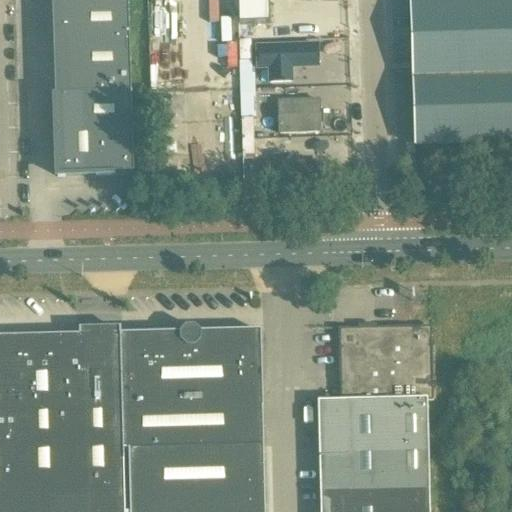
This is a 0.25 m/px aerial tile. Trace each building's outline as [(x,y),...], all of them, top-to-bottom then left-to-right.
[(127,0),(50,0),(57,178),(133,175),(127,0)] [(237,0),(238,26),(270,25),(268,0),(237,0)] [(511,0),(430,0),(411,1),(415,148),(511,145),(511,0)] [(333,33),(332,2),(271,4),(271,35),(333,33)] [(209,17),(170,18),(171,80),(210,79),(209,17)] [(251,62),(251,42),(238,42),(239,62),(251,62)] [(316,48),(257,49),(257,74),(268,74),(269,89),(291,88),(291,73),(317,72),(316,48)] [(168,157),(199,156),(197,95),(166,96),(168,157)] [(318,102),(278,103),(279,138),(319,137),(318,102)] [(254,140),(253,120),(241,120),(241,140),(254,140)] [(254,160),(254,140),(241,140),(242,160),(254,160)] [(323,165),(288,166),(288,158),(275,158),(275,167),(261,167),(261,190),(324,188),(323,165)] [(165,180),(186,181),(188,168),(166,166),(165,180)] [(0,511),(264,511),(260,333),(200,334),(194,328),(185,329),(180,335),(0,339),(0,511)] [(340,404),(317,405),(320,511),(429,511),(427,403),(432,402),(430,329),(338,331),(340,404)]
